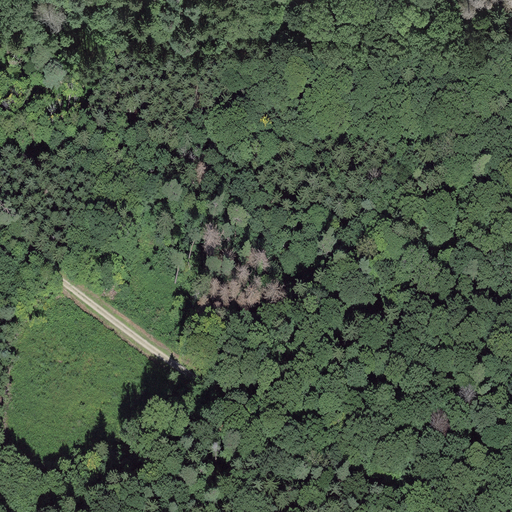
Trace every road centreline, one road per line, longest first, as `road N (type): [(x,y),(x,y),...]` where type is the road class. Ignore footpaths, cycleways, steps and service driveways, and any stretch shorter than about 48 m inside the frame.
road 1 (track): [(511,149),(104,166),(42,162),(0,148)]
road 2 (track): [(402,511),(0,236)]
